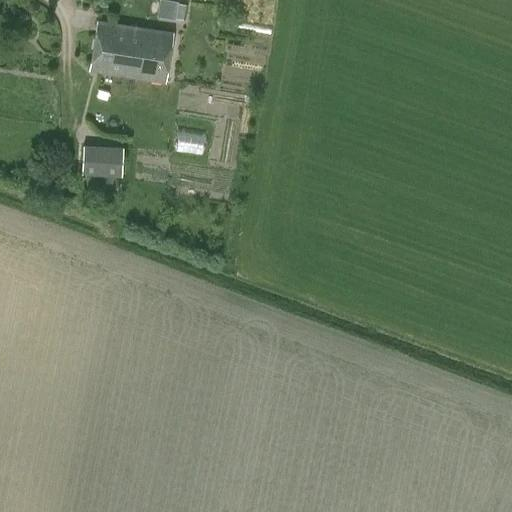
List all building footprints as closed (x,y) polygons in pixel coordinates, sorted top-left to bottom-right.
[(157,0),(156,14),(173,16),(175,0),(157,0)] [(97,22),(93,45),(168,57),(172,33),(97,22)] [(168,57),(93,45),(89,69),(164,81),(168,57)] [(202,152),(203,133),(177,131),(176,151),(202,152)] [(121,173),(121,143),(81,143),(80,172),(121,173)] [(116,204),(118,178),(86,176),(85,202),(116,204)]
